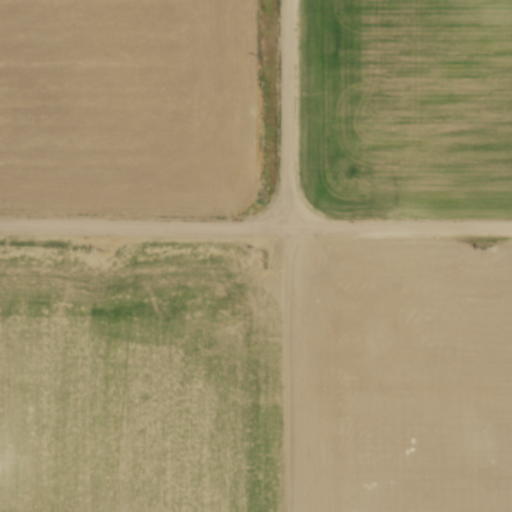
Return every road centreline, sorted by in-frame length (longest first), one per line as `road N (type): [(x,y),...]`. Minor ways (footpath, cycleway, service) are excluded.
road 1 (residential): [(0,225),(511,225)]
road 2 (residential): [(290,228),(290,0)]
